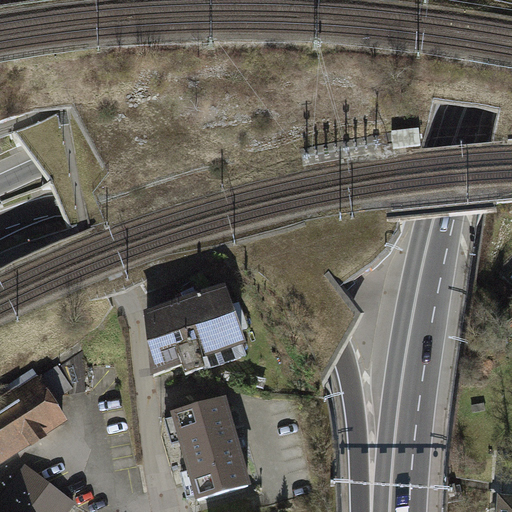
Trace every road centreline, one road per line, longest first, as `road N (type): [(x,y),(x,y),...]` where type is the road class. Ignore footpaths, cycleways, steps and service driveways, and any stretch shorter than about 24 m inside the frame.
road 1 (trunk): [(0,226),(59,204),(111,197),(174,201),(261,238),(312,292),(345,351),(369,511)]
road 2 (trunk): [(391,511),(428,245),(504,0)]
road 3 (trunk): [(346,0),(281,42),(0,185)]
road 4 (unclassified): [(133,295),(175,511)]
